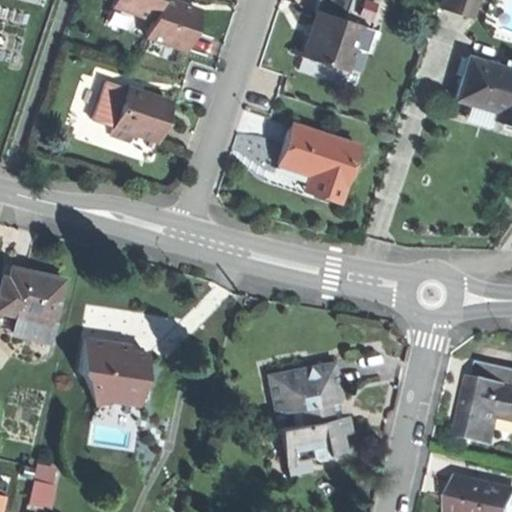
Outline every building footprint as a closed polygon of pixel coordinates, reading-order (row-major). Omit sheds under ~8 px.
[(145,15),(149,0),(108,0),(108,2),(145,15)] [(193,4),(179,0),(149,0),(145,15),(139,32),(179,45),(185,28),(193,4)] [(347,0),(314,0),(312,9),(314,9),(341,18),(347,0)] [(473,0),(437,0),(436,6),(468,17),(473,0)] [(341,18),(314,9),(306,33),(299,54),(341,68),(356,23),(341,18)] [(511,69),(469,56),(455,100),(482,109),(502,116),(501,121),(511,125),(511,69)] [(164,98),(119,83),(104,129),(124,136),(127,128),(152,136),(157,120),(164,98)] [(314,175),(309,190),(334,198),(352,143),(287,121),(279,143),(273,161),(304,172),(314,175)] [(299,187),(309,190),(314,175),(304,172),(299,187)] [(0,308),(14,312),(51,321),(62,276),(37,270),(10,263),(5,286),(0,285),(0,308)] [(46,341),(51,321),(14,312),(9,332),(46,341)] [(137,402),(137,400),(142,380),(148,355),(115,346),(86,339),(78,370),(96,408),(117,397),(137,402)] [(511,369),(479,362),(476,379),(502,385),(502,387),(511,389),(511,369)] [(290,455),(292,467),(345,455),(340,429),(335,408),(342,398),(335,363),(264,378),(273,420),(287,417),(290,430),(277,432),(282,456),(290,455)] [(502,385),(476,379),(470,378),(465,403),(460,427),(493,434),(498,415),(511,417),(511,389),(502,387),(502,385)] [(142,380),(137,400),(147,402),(152,382),(142,380)] [(285,468),(292,467),(290,455),(282,456),(285,468)] [(37,460),(31,502),(54,506),(61,464),(37,460)] [(511,511),(511,490),(459,479),(453,501),(451,511),(511,511)]
